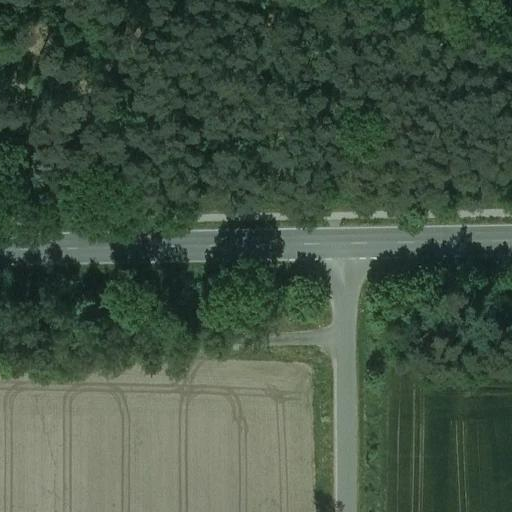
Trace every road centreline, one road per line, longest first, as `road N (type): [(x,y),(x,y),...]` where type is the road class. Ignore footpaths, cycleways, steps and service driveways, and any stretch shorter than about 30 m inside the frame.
road 1 (secondary): [(0,249),(345,241)]
road 2 (unclassified): [(345,241),(347,511)]
road 3 (secondary): [(345,241),(511,240)]
road 4 (track): [(345,342),(222,343)]
